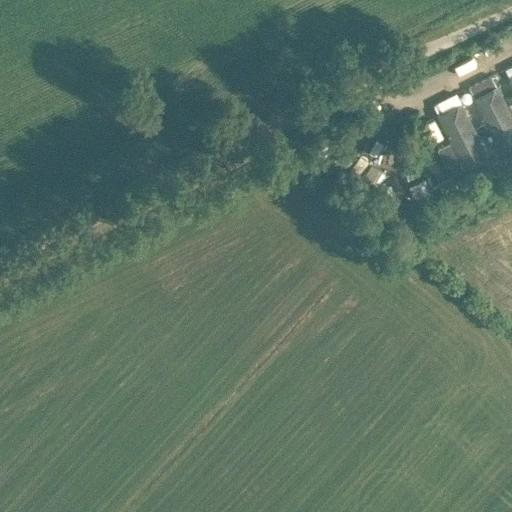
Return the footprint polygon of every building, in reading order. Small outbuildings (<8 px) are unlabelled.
[(511,118),(496,86),(474,97),(501,152),(511,147),(511,118)] [(460,104),(438,115),(466,170),(488,159),(460,104)] [(511,153),(502,158),(507,169),(511,166),(511,153)] [(371,163),(357,185),(368,192),(382,170),(371,163)] [(451,177),(437,184),(445,200),(459,193),(497,174),(491,164),(454,183),(451,177)] [(410,185),(409,186),(410,188),(419,206),(435,198),(433,194),(428,184),(425,177),(410,185)]
